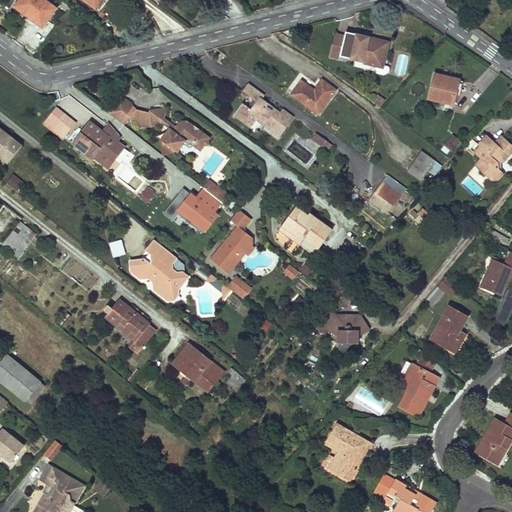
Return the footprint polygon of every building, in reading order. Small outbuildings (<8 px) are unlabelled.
[(56,9),(44,0),(20,0),(15,7),(42,27),(56,9)] [(84,0),(97,9),(102,0),(84,0)] [(346,32),(345,36),(342,47),(333,45),(330,57),(340,59),(341,57),(364,62),(376,65),(375,70),(377,72),(384,74),(387,73),(387,69),(386,67),(383,66),(388,45),(373,42),(374,39),(346,32)] [(345,36),(336,34),(333,45),(342,47),(345,36)] [(456,80),(435,74),(429,98),(441,101),(440,104),(444,105),(445,102),(453,104),(455,95),(453,94),(456,80)] [(311,88),(301,81),(291,95),(318,114),(336,90),(322,80),(314,91),(313,92),(310,89),(311,88)] [(243,103),(234,115),(251,127),(257,120),(258,118),(265,123),(263,125),(279,137),(288,125),(285,122),(290,116),(282,110),(280,113),(273,108),(271,111),(266,107),(268,104),(261,100),(264,96),(248,84),(243,91),(255,100),(257,101),(251,109),(249,108),(243,103)] [(137,111),(121,99),(110,114),(125,126),(131,119),(135,113),(137,111)] [(152,112),(150,112),(151,125),(152,127),(154,127),(156,126),(158,125),(160,123),(161,123),(160,118),(164,118),(166,115),(166,113),(166,110),(166,108),(151,110),(152,112)] [(150,112),(149,111),(135,113),(131,119),(141,126),(151,125),(150,112)] [(47,124),(52,128),(62,116),(56,112),(47,124)] [(52,128),(64,137),(75,123),(63,114),(62,116),(52,128)] [(285,122),(288,125),(293,118),(290,116),(285,122)] [(172,131),(169,128),(161,140),(177,152),(186,141),(191,140),(203,149),(205,146),(209,145),(209,140),(210,138),(194,126),(190,123),(188,122),(186,121),(184,120),(182,121),(179,122),(178,124),(176,126),(176,129),(174,132),(172,131)] [(91,122),(76,141),(95,156),(98,152),(113,163),(126,147),(118,141),(121,137),(111,125),(104,133),(102,131),(91,122)] [(109,123),(102,131),(104,133),(111,125),(109,123)] [(0,157),(8,164),(22,146),(0,128),(0,157)] [(325,140),(316,133),(312,139),(321,145),(325,140)] [(452,133),(439,149),(448,156),(461,140),(452,133)] [(481,148),(487,152),(495,143),(486,135),(478,145),(481,148)] [(486,163),(480,170),(491,180),(498,180),(504,174),(498,168),(498,162),(503,162),(511,152),(511,145),(501,136),(495,143),(487,152),(481,148),(475,154),(481,159),(486,163)] [(203,149),(191,140),(193,147),(200,152),(203,149)] [(325,140),(321,145),(328,150),(332,145),(325,140)] [(76,141),(74,145),(92,159),(93,158),(108,169),(113,163),(98,152),(95,156),(76,141)] [(434,160),(421,151),(407,171),(420,180),(434,160)] [(481,159),(475,166),(480,170),(486,163),(481,159)] [(4,181),(17,190),(24,181),(11,172),(4,181)] [(209,180),(203,187),(212,194),(218,187),(209,180)] [(382,208),(388,212),(400,197),(381,183),(374,192),(386,201),(382,208)] [(218,187),(212,194),(222,202),(228,194),(218,186),(218,187)] [(145,190),(152,196),(154,193),(147,188),(145,190)] [(145,190),(140,197),(147,202),(152,196),(145,190)] [(374,192),(370,199),(382,208),(386,201),(374,192)] [(308,215),(296,206),(282,225),(296,235),(292,239),(300,245),(304,238),(319,249),(332,230),(309,213),(308,215)] [(208,257),(229,274),(253,245),(250,242),(254,237),(244,228),(252,218),(239,207),(229,219),(235,224),(208,257)] [(21,222),(2,245),(13,254),(31,231),(21,222)] [(279,229),(292,239),(296,235),(282,225),(279,229)] [(33,232),(31,231),(13,254),(15,256),(33,232)] [(33,232),(15,256),(18,258),(37,235),(33,232)] [(112,256),(125,253),(122,238),(109,241),(112,256)] [(304,238),(300,245),(314,255),(319,249),(304,238)] [(176,259),(154,241),(147,250),(150,253),(152,255),(153,260),(151,263),(148,263),(144,260),(130,261),(131,272),(140,279),(149,277),(153,281),(154,289),(168,301),(173,300),(178,294),(177,290),(188,277),(182,273),(176,273),(172,270),(171,264),(176,259)] [(511,252),(510,252),(505,264),(493,259),(481,287),(503,297),(507,288),(511,277),(511,276),(511,252)] [(282,271),(293,279),(299,270),(288,262),(282,271)] [(304,263),(300,270),(308,275),(312,268),(304,263)] [(438,286),(449,295),(457,286),(446,277),(438,286)] [(214,281),(209,281),(222,292),(222,287),(224,284),(216,278),(214,281)] [(222,292),(223,295),(228,294),(231,290),(224,284),(222,287),(222,292)] [(130,346),(137,352),(155,329),(120,300),(106,317),(135,340),(130,346)] [(468,316),(449,305),(430,339),(455,353),(462,340),(456,337),(460,330),(468,316)] [(329,310),(319,325),(327,330),(338,337),(338,343),(358,343),(358,338),(369,331),(360,316),(348,316),(345,320),(337,315),(329,310)] [(325,334),(327,330),(319,325),(317,329),(325,334)] [(456,337),(462,340),(466,334),(460,330),(456,337)] [(358,343),(338,343),(338,352),(358,352),(358,343)] [(189,344),(175,361),(183,368),(185,366),(190,370),(186,374),(206,391),(222,371),(189,344)] [(425,354),(416,366),(428,372),(436,363),(425,354)] [(7,355),(0,364),(0,380),(27,402),(30,398),(28,396),(39,381),(7,355)] [(183,368),(175,361),(173,364),(186,374),(190,370),(185,366),(183,368)] [(400,385),(404,387),(416,366),(407,361),(401,372),(405,375),(400,385)] [(408,390),(399,407),(418,417),(426,401),(423,399),(430,385),(434,387),(439,378),(428,372),(416,366),(404,387),(408,390)] [(39,381),(28,396),(30,398),(27,402),(29,405),(45,386),(39,381)] [(423,399),(426,401),(434,387),(430,385),(423,399)] [(511,414),(505,424),(495,419),(485,436),(487,437),(478,453),(494,463),(500,454),(503,455),(511,439),(511,414)] [(0,431),(0,450),(2,452),(0,454),(11,463),(24,447),(2,429),(0,431)] [(485,436),(476,452),(478,453),(487,437),(485,436)] [(43,454),(52,460),(62,444),(53,438),(43,454)] [(358,453),(364,457),(372,443),(366,440),(358,453)] [(500,454),(494,463),(497,464),(503,455),(500,454)] [(324,466),(331,470),(337,459),(330,455),(324,466)] [(49,465),(40,479),(50,485),(56,488),(52,496),(46,492),(35,511),(37,511),(69,511),(85,486),(49,465)] [(385,497),(395,481),(384,475),(373,494),(384,500),(385,497)] [(102,496),(111,486),(101,477),(92,487),(102,496)] [(395,481),(385,497),(393,501),(396,495),(401,498),(395,507),(396,508),(403,511),(431,511),(437,503),(422,495),(419,499),(415,497),(416,495),(405,489),(406,486),(395,480),(395,481)] [(50,485),(46,492),(52,496),(56,488),(50,485)] [(422,495),(406,486),(405,489),(416,495),(415,497),(419,499),(422,495)]
